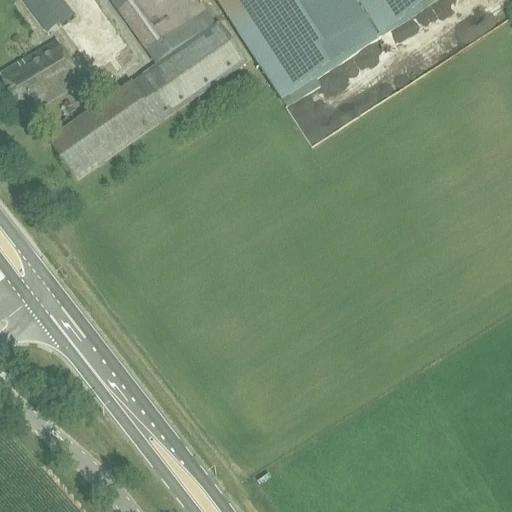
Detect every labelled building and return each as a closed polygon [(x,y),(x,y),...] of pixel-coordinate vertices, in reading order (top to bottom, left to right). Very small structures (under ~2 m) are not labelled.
[(56,0),(53,0),(46,6),(59,23),(69,16),(56,0)] [(115,0),(161,64),(216,25),(198,0),(115,0)] [(438,0),(215,0),(282,102),(438,0)] [(78,181),(173,115),(247,63),(219,23),(216,25),(161,64),(50,142),(78,181)] [(25,117),(83,83),(58,41),(1,75),(25,117)]
